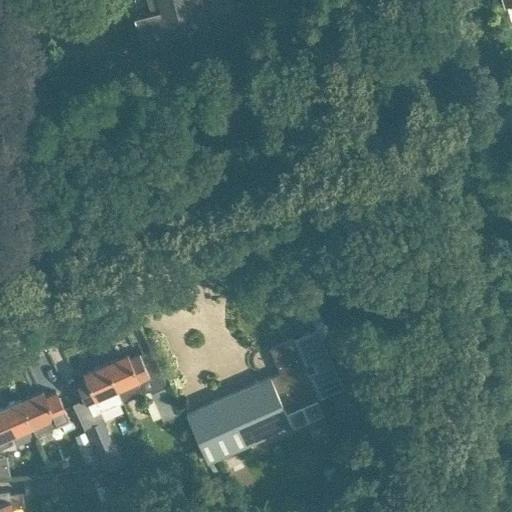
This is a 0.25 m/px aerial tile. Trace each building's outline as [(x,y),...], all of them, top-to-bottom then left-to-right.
[(157,0),(160,10),(135,16),(143,48),(209,30),(201,0),(191,0),(188,1),(187,0),(157,0)] [(135,58),(133,51),(131,45),(108,51),(103,28),(81,34),(84,46),(73,49),(72,45),(58,49),(63,68),(100,59),(102,66),(135,58)] [(101,103),(88,123),(100,130),(113,110),(101,103)] [(359,264),(309,287),(321,313),(311,317),(315,327),(316,327),(322,339),(330,335),(325,323),(376,301),(359,264)] [(290,339),(317,399),(343,387),(322,339),(316,327),(315,327),(290,339)] [(283,414),(317,399),(290,339),(269,348),(277,366),(279,365),(282,371),(186,414),(205,457),(286,421),(283,414)] [(106,362),(123,401),(150,390),(164,420),(177,414),(164,383),(154,388),(139,353),(129,357),(127,352),(106,362)] [(88,403),(93,414),(123,401),(106,362),(83,372),(85,378),(76,382),(86,404),(88,403)] [(42,390),(20,399),(33,425),(32,426),(36,434),(69,420),(56,391),(45,396),(42,390)] [(0,408),(0,448),(14,443),(10,435),(32,426),(33,425),(20,399),(0,408)] [(87,427),(105,469),(120,462),(101,420),(87,427)] [(83,432),(74,436),(79,446),(88,441),(83,432)] [(59,489),(58,475),(24,479),(26,493),(59,489)] [(0,511),(12,511),(11,507),(23,505),(21,492),(9,494),(9,490),(0,491),(0,511)]
